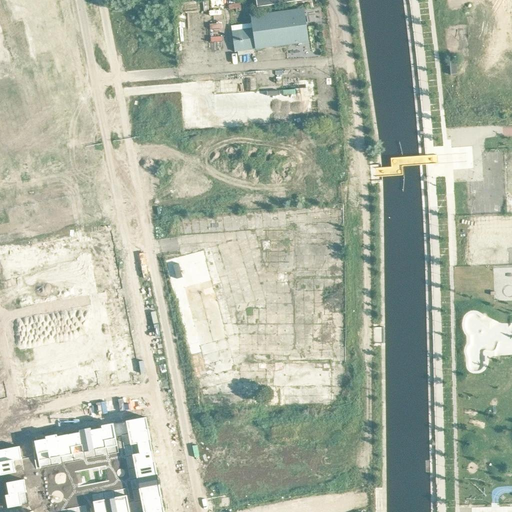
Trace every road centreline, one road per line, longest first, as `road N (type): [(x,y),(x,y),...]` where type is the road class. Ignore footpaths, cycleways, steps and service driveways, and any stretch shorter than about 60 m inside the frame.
road 1 (residential): [(117,77),(346,56)]
road 2 (residential): [(187,448),(149,252)]
road 3 (residential): [(130,257),(166,452)]
road 4 (residential): [(94,78),(130,257)]
road 5 (residential): [(149,252),(117,77)]
